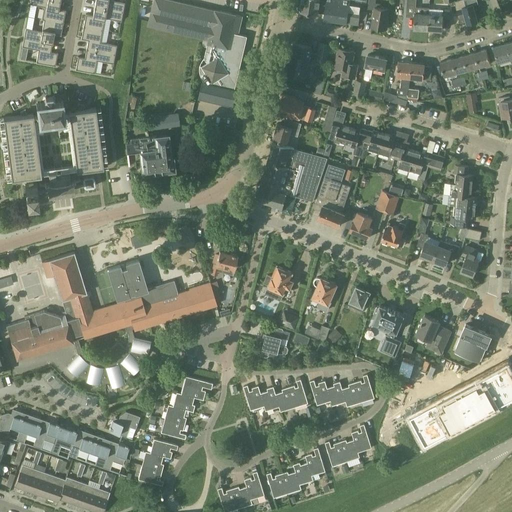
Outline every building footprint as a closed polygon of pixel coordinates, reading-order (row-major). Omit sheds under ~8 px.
[(58,9),(59,0),(30,0),(30,4),(46,7),(43,19),(62,22),(65,11),(65,10),(64,9),(64,10),(58,9)] [(113,0),(96,0),(95,6),(123,11),(124,2),(113,0)] [(153,0),(148,25),(208,39),(204,57),(208,62),(203,65),(200,65),(200,70),(200,73),(202,77),(206,82),(210,84),(215,84),(220,84),(224,82),(230,92),(232,93),(235,91),(248,35),(238,33),(242,16),(174,0),(153,0)] [(319,11),(325,12),(326,4),(326,0),(302,0),(301,10),(319,13),(319,11)] [(338,0),(326,0),(326,4),(325,12),(324,17),(335,19),(338,0)] [(338,0),(335,19),(347,21),(350,0),(338,0)] [(358,23),(362,1),(352,0),(350,0),(347,21),(358,23)] [(372,25),(387,27),(389,19),(387,19),(389,7),(380,6),(381,1),(375,1),(375,0),(369,0),(368,7),(375,7),(372,25)] [(428,29),(429,14),(429,8),(429,7),(416,7),(416,0),(407,0),(406,14),(415,14),(414,28),(428,29)] [(454,0),(456,8),(458,16),(465,14),(467,23),(478,21),(474,3),(466,5),(464,0),(454,0)] [(121,20),(123,11),(95,6),(93,15),(87,14),(86,14),(86,15),(84,26),(103,30),(105,18),(121,20)] [(429,8),(429,14),(428,29),(442,30),(443,18),(449,19),(449,10),(443,9),(429,8)] [(60,34),(62,22),(43,19),(41,31),(25,28),(24,37),(52,42),(53,33),(59,34),(60,35),(60,34)] [(87,49),(115,54),(117,45),(101,42),(103,30),(84,26),(82,38),(82,39),(83,39),(89,40),(87,49)] [(52,42),(24,37),(22,46),(38,49),(35,62),(54,65),(55,65),(55,64),(57,53),(57,52),(56,52),(50,51),(52,42)] [(317,61),(327,63),(330,45),(321,43),(318,54),(310,53),(312,47),(295,44),(293,55),(292,54),(288,73),(306,76),(310,57),(317,59),(317,61)] [(511,58),(507,43),(495,47),(499,62),(511,58)] [(342,75),(354,78),(357,65),(352,63),(354,51),(339,48),(334,67),(343,69),(342,75)] [(113,63),(115,54),(87,49),(85,58),(79,57),(79,56),(78,56),(78,57),(76,68),(76,69),(77,70),(77,69),(95,73),(97,60),(113,63)] [(475,52),(479,66),(491,63),(487,49),(475,52)] [(479,66),(475,52),(464,55),(468,70),(479,66)] [(373,68),(384,70),(387,59),(367,55),(365,66),(366,67),(364,77),(371,78),(373,68)] [(452,58),(456,73),(468,70),(464,55),(452,58)] [(456,73),(452,58),(441,62),(445,76),(456,73)] [(410,78),(412,63),(399,61),(397,76),(401,77),(400,88),(409,89),(409,88),(410,78)] [(425,64),(412,63),(410,78),(424,79),(431,80),(431,74),(424,73),(425,64)] [(481,72),(483,80),(489,78),(487,70),(481,72)] [(483,80),(481,72),(474,74),(476,81),(483,80)] [(458,78),(460,86),(466,84),(465,76),(458,78)] [(460,86),(458,78),(451,80),(453,88),(460,86)] [(363,96),(364,92),(366,83),(356,80),(353,94),(363,96)] [(183,89),(190,90),(192,83),(184,81),(183,89)] [(409,88),(409,89),(408,95),(408,97),(418,98),(419,90),(409,88)] [(477,101),(476,92),(466,94),(469,113),(476,111),(475,102),(477,101)] [(299,117),(312,121),(315,109),(309,107),(307,112),(302,110),(304,102),(295,99),(296,97),(283,94),(277,112),(299,118),(299,117)] [(130,105),(138,107),(140,97),(132,95),(130,105)] [(41,103),(36,103),(37,108),(38,116),(39,124),(65,121),(64,113),(63,102),(63,100),(58,101),(55,101),(55,100),(52,96),(51,96),(47,97),(45,97),(43,102),(44,103),(41,103)] [(511,98),(509,99),(509,96),(500,97),(503,116),(510,115),(511,118),(511,117),(511,98)] [(71,110),(69,111),(76,168),(76,170),(78,170),(78,169),(101,166),(101,167),(103,166),(95,107),(93,107),(93,108),(91,108),(85,109),(78,110),(71,111),(71,110)] [(146,116),(147,129),(180,125),(178,112),(146,116)] [(5,117),(3,117),(11,178),(13,178),(26,176),(41,174),(33,113),(31,113),(26,114),(21,115),(16,115),(5,117)] [(273,138),(286,142),(289,133),(297,136),(301,123),(288,119),(286,126),(277,123),(273,138)] [(346,144),(351,128),(341,125),(341,123),(335,121),(331,133),(337,134),(336,141),(346,144)] [(486,128),(497,132),(500,124),(488,121),(486,128)] [(361,131),(351,128),(346,144),(357,147),(355,154),(361,156),(363,149),(368,131),(362,129),(361,131)] [(379,154),(385,133),(373,130),(373,132),(368,131),(363,149),(379,154)] [(394,136),(385,133),(379,154),(396,159),(401,142),(393,140),(394,136)] [(143,172),(157,170),(159,172),(164,171),(165,169),(173,168),(171,158),(170,158),(167,135),(157,136),(157,135),(139,137),(139,138),(125,140),(127,153),(141,151),(143,172)] [(329,157),(273,142),(261,185),(260,185),(256,199),(273,204),(272,207),(282,210),(287,193),(313,201),(329,157)] [(329,155),(331,143),(326,142),(325,148),(318,146),(317,152),(329,155)] [(410,171),(416,151),(406,148),(407,144),(401,142),(396,159),(401,160),(399,168),(410,171)] [(426,154),(416,151),(410,171),(419,174),(422,179),(425,180),(429,166),(433,154),(427,152),(426,154)] [(435,168),(439,155),(433,154),(429,166),(435,168)] [(445,157),(439,155),(435,168),(442,170),(445,157)] [(351,186),(342,183),(347,169),(330,163),(314,209),(320,211),(318,218),(339,226),(344,213),(341,212),(351,186)] [(457,173),(456,183),(473,185),(474,174),(468,174),(469,165),(456,164),(455,172),(457,173)] [(33,180),(27,180),(28,183),(25,184),(26,196),(38,194),(38,191),(48,190),(48,192),(51,191),(70,189),(74,188),(74,187),(84,185),(86,187),(93,186),(94,184),(93,177),(91,175),(84,176),(82,178),(80,179),(80,178),(73,179),(73,178),(70,179),(70,178),(69,178),(68,170),(68,168),(66,168),(50,170),(48,170),(48,173),(49,180),(49,181),(49,182),(48,182),(46,182),(46,183),(39,184),(37,185),(37,182),(33,182),(33,180)] [(473,185),(456,183),(452,182),(450,194),(478,197),(478,196),(471,196),(473,185)] [(390,183),(388,189),(401,193),(403,187),(390,183)] [(393,213),(400,195),(382,189),(376,207),(393,213)] [(449,205),(455,206),(476,208),(478,197),(450,194),(449,205)] [(422,212),(430,214),(433,203),(425,201),(422,212)] [(476,208),(455,206),(453,216),(451,215),(450,223),(468,227),(469,218),(475,219),(476,208)] [(350,230),(368,238),(373,226),(369,225),(372,217),(358,211),(350,230)] [(418,230),(425,232),(429,218),(422,216),(418,230)] [(398,244),(402,246),(404,240),(400,238),(405,224),(399,222),(398,227),(393,225),(392,227),(388,225),(387,228),(385,228),(381,240),(390,243),(390,242),(398,245),(398,244)] [(465,236),(480,240),(482,231),(469,228),(465,236)] [(433,259),(438,245),(426,240),(428,234),(422,232),(417,245),(423,247),(421,255),(433,259)] [(131,236),(133,246),(149,243),(147,233),(131,236)] [(451,249),(438,245),(433,259),(446,264),(448,257),(455,259),(460,246),(453,244),(451,249)] [(461,270),(473,275),(479,260),(475,258),(478,250),(467,246),(464,254),(467,255),(461,270)] [(218,270),(233,274),(238,255),(220,250),(219,254),(216,253),(211,273),(217,274),(218,270)] [(189,288),(190,290),(178,293),(174,279),(147,287),(138,258),(125,262),(127,267),(121,269),(120,264),(107,268),(116,299),(124,297),(125,301),(92,311),(74,252),(42,261),(46,277),(53,275),(61,300),(62,300),(66,313),(60,315),(44,310),(24,316),(25,319),(6,324),(11,339),(16,358),(74,340),(78,354),(66,366),(76,376),(78,374),(86,379),(86,381),(100,384),(100,382),(110,382),(111,387),(125,383),(123,378),(132,373),(133,374),(142,364),(141,363),(146,354),(148,354),(151,341),(134,337),(132,328),(134,327),(134,328),(167,318),(216,303),(215,301),(220,299),(217,288),(212,289),(209,282),(189,288)] [(293,280),(290,279),(293,272),(277,265),(272,276),(267,274),(264,282),(269,284),(265,293),(280,299),(283,293),(284,293),(287,286),(290,287),(293,280)] [(333,297),(331,296),(336,284),(321,277),(321,278),(316,276),(313,283),(318,286),(313,296),(321,300),(318,306),(326,310),(329,304),(330,304),(333,297)] [(367,303),(365,302),(369,292),(356,287),(348,304),(363,311),(367,303)] [(404,314),(380,305),(379,307),(376,306),(371,318),(374,319),(373,322),(380,325),(379,328),(389,332),(387,335),(386,335),(380,350),(395,356),(401,341),(393,338),(396,331),(397,331),(404,314)] [(294,330),(300,318),(283,311),(278,323),(294,330)] [(424,315),(417,333),(430,339),(427,346),(441,352),(451,330),(438,325),(439,321),(424,315)] [(458,344),(455,351),(480,361),(491,335),(485,333),(486,332),(484,332),(478,330),(478,329),(472,326),(472,327),(466,325),(467,324),(466,323),(465,326),(458,344)] [(282,337),(289,339),(290,332),(284,330),(283,328),(278,327),(276,328),(274,335),(261,332),(259,339),(264,341),(261,353),(263,356),(266,357),(269,355),(279,358),(280,353),(285,354),(287,352),(288,349),(287,346),(280,344),(282,337)] [(321,327),(317,340),(325,342),(329,330),(321,327)] [(328,336),(334,341),(341,333),(335,328),(328,336)] [(294,340),(308,343),(310,337),(297,331),(294,340)] [(511,370),(507,361),(410,413),(425,441),(511,394),(511,370)] [(361,380),(355,382),(361,402),(375,398),(368,374),(363,375),(365,381),(362,382),(361,380)] [(181,393),(194,397),(203,399),(205,390),(201,389),(202,386),(211,388),(212,383),(185,376),(181,393)] [(295,385),(288,387),(294,407),(308,403),(301,379),(297,380),(299,386),(295,387),(295,385)] [(331,400),(327,388),(325,380),(319,382),(319,385),(316,386),(314,379),(310,381),(317,405),(331,400)] [(334,385),(327,388),(331,400),(332,405),(346,401),(342,388),(340,381),(334,383),(334,385)] [(346,401),(347,406),(361,402),(355,382),(349,384),(349,386),(342,388),(346,401)] [(265,405),(261,393),(259,385),(252,387),(253,390),(250,391),(248,385),(243,386),(251,410),(264,406),(265,405)] [(268,391),(261,393),(265,405),(264,406),(266,410),(274,408),(275,413),(281,411),(276,393),(274,386),(267,388),(268,391)] [(276,393),(281,411),(294,407),(288,387),(282,389),(283,391),(276,393)] [(192,404),(194,397),(181,393),(176,392),(172,405),(172,406),(185,409),(193,411),(194,405),(192,404)] [(164,418),(184,423),(186,417),(183,416),(185,409),(172,406),(172,405),(167,404),(167,406),(165,405),(163,410),(166,411),(164,418)] [(19,431),(25,413),(22,412),(23,412),(16,410),(15,411),(12,410),(11,413),(7,412),(0,414),(0,415),(0,430),(8,433),(10,427),(19,430),(19,431)] [(109,427),(110,427),(109,430),(132,438),(132,437),(126,435),(129,426),(135,428),(139,416),(125,411),(119,415),(118,418),(115,417),(113,420),(112,420),(109,427)] [(36,437),(42,419),(39,418),(40,418),(33,416),(32,417),(30,416),(30,415),(25,413),(19,431),(19,430),(16,440),(27,443),(24,442),(27,433),(36,436),(36,437)] [(183,430),(184,423),(164,418),(160,432),(184,438),(186,434),(179,432),(180,429),(183,430)] [(53,443),(59,425),(56,424),(57,424),(50,422),(49,423),(47,422),(47,421),(42,419),(36,437),(36,436),(33,446),(41,448),(44,439),(53,442),(53,443)] [(352,432),(354,439),(358,452),(372,448),(364,424),(360,425),(362,431),(359,432),(358,430),(352,432)] [(70,448),(76,431),(73,430),(67,428),(66,429),(63,428),(64,427),(59,425),(53,443),(53,442),(50,452),(58,454),(61,445),(70,448)] [(85,461),(94,434),(91,433),(85,431),(84,432),(81,431),(82,430),(77,428),(76,431),(70,448),(67,458),(68,458),(69,455),(76,457),(79,448),(88,452),(85,461)] [(102,467),(111,440),(107,439),(106,440),(104,439),(104,438),(97,435),(94,434),(85,461),(89,452),(98,455),(95,464),(102,467)] [(0,437),(0,450),(1,451),(6,453),(10,441),(0,437)] [(150,453),(162,456),(170,458),(172,451),(169,451),(170,448),(176,449),(177,445),(153,438),(150,452),(150,453)] [(346,439),(340,441),(347,461),(360,457),(358,452),(354,439),(347,442),(346,439)] [(111,440),(102,467),(109,469),(113,460),(123,464),(123,463),(125,457),(129,447),(125,445),(118,443),(118,444),(115,443),(116,442),(111,440)] [(347,461),(340,441),(334,443),(335,446),(331,447),(329,441),(325,442),(333,466),(347,461)] [(305,455),(308,463),(311,475),(312,475),(325,471),(318,447),(314,449),(316,455),(313,456),(312,453),(305,455)] [(33,462),(37,464),(41,452),(37,450),(33,462)] [(161,463),(162,456),(150,453),(150,452),(145,451),(141,465),(161,470),(163,464),(161,463)] [(54,470),(59,471),(63,459),(58,458),(54,470)] [(293,464),(296,472),(299,484),(300,484),(313,480),(312,475),(311,475),(308,463),(301,465),(300,462),(293,464)] [(77,474),(81,476),(85,464),(81,463),(77,474)] [(25,490),(33,468),(22,464),(14,486),(25,490)] [(161,470),(141,465),(137,479),(162,485),(163,481),(156,479),(157,476),(160,477),(161,470)] [(43,472),(33,468),(25,490),(35,494),(43,472)] [(98,482),(102,484),(107,472),(102,470),(98,482)] [(244,479),(247,486),(250,499),(251,499),(264,495),(257,471),(253,472),(255,479),(252,480),(251,477),(244,479)] [(288,471),(281,473),(288,493),(301,489),(300,484),(299,484),(296,472),(289,474),(288,471)] [(43,472),(35,494),(46,498),(54,476),(43,472)] [(288,493),(281,473),(275,475),(276,478),(273,479),(271,472),(266,474),(274,498),(288,493)] [(65,480),(54,476),(46,498),(57,502),(59,499),(58,498),(65,480)] [(58,498),(59,499),(69,502),(77,481),(66,477),(65,480),(58,498)] [(88,484),(77,481),(69,502),(80,506),(88,484)] [(88,484),(80,506),(91,510),(99,488),(88,484)] [(239,486),(233,488),(239,508),(252,504),(251,499),(250,499),(247,486),(240,489),(239,486)] [(225,511),(239,508),(233,488),(226,490),(227,492),(224,493),(222,487),(218,488),(224,511),(225,511)] [(102,511),(110,492),(99,488),(91,510),(96,511),(102,511)]
